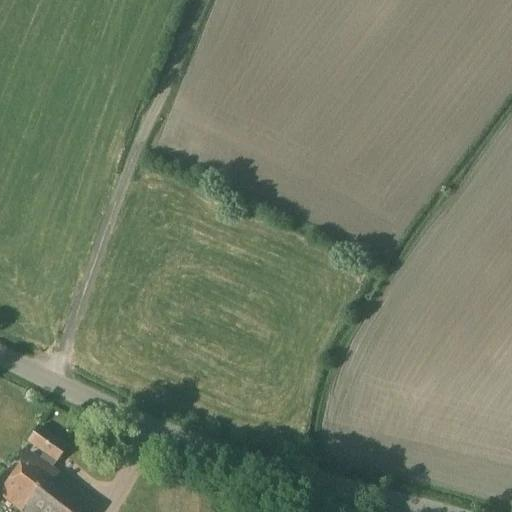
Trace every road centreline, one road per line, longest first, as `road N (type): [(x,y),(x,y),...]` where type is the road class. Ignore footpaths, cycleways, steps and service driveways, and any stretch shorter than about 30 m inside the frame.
road 1 (unclassified): [(447,511),(119,402),(45,366)]
road 2 (unclassified): [(45,366),(192,0)]
